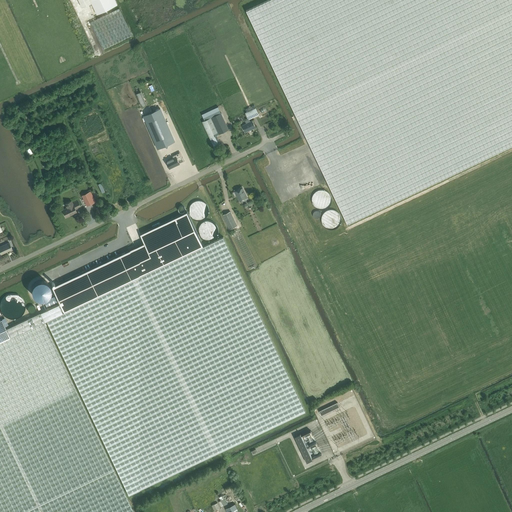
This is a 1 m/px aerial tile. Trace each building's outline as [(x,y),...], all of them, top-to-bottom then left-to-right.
[(117,5),(114,0),(77,0),(82,8),(89,5),(92,3),(97,14),(108,9),(110,8),(117,5)] [(511,145),(511,0),(268,0),(246,11),(347,223),(511,145)] [(132,35),(119,8),(90,22),(103,49),(132,35)] [(195,40),(213,32),(211,28),(193,35),(195,40)] [(197,42),(199,46),(216,39),(214,35),(197,42)] [(90,39),(95,50),(99,48),(94,37),(90,39)] [(200,52),(218,44),(217,42),(199,50),(200,52)] [(243,42),(225,49),(227,54),(245,47),(243,42)] [(203,57),(220,49),(219,46),(201,54),(203,57)] [(205,76),(188,83),(190,87),(206,80),(205,76)] [(142,107),(147,104),(142,92),(136,94),(142,107)] [(160,108),(144,115),(158,149),(174,142),(160,108)] [(259,114),(256,108),(246,113),(249,119),(259,114)] [(204,121),(212,138),(216,136),(229,130),(221,113),(207,120),(204,121)] [(245,121),(246,124),(242,126),(245,132),(252,129),(256,128),(252,121),(250,122),(248,119),(245,121)] [(170,168),(180,163),(179,161),(182,159),(180,153),(173,156),(174,158),(167,162),(170,168)] [(240,201),(247,197),(243,188),(235,192),(240,201)] [(94,203),(89,192),(81,196),(86,206),(94,203)] [(65,204),(67,208),(63,210),(66,217),(77,212),(75,209),(80,206),(77,201),(72,203),(71,201),(65,204)] [(59,304),(40,313),(43,321),(45,321),(203,246),(187,212),(140,234),(145,243),(51,287),(59,304)] [(237,226),(230,212),(223,215),(229,229),(237,226)] [(203,246),(45,321),(128,497),(305,411),(223,237),(203,246)] [(0,246),(0,252),(1,255),(12,249),(9,243),(0,246)] [(52,294),(44,297),(49,308),(57,304),(52,294)] [(26,302),(28,313),(37,311),(34,300),(26,302)] [(133,511),(113,470),(40,313),(6,329),(2,319),(0,319),(0,511),(133,511)] [(319,411),(321,416),(339,407),(337,402),(319,411)] [(365,425),(357,426),(357,435),(365,435),(365,425)] [(300,432),(302,436),(311,432),(309,428),(300,432)] [(307,447),(301,436),(300,433),(300,434),(295,437),(295,436),(294,437),(307,463),(307,462),(312,460),(313,460),(312,458),(307,447)] [(317,455),(321,453),(320,450),(311,455),(313,459),(318,457),(317,455)] [(209,511),(219,506),(216,501),(207,506),(209,511)]
